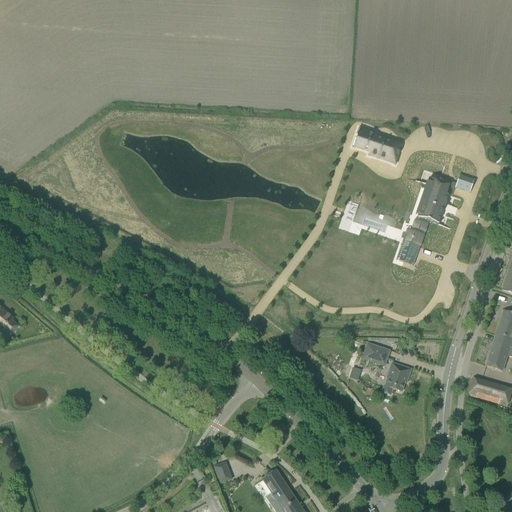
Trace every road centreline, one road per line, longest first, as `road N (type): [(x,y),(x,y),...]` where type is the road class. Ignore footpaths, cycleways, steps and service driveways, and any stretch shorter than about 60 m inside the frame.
road 1 (tertiary): [(379,510),(439,475),(452,357),(511,174)]
road 2 (tertiary): [(256,382),(184,322),(0,224)]
road 3 (tertiary): [(379,510),(256,382)]
road 4 (residential): [(322,511),(278,462),(217,428)]
road 5 (unclassified): [(128,511),(163,492),(217,428)]
